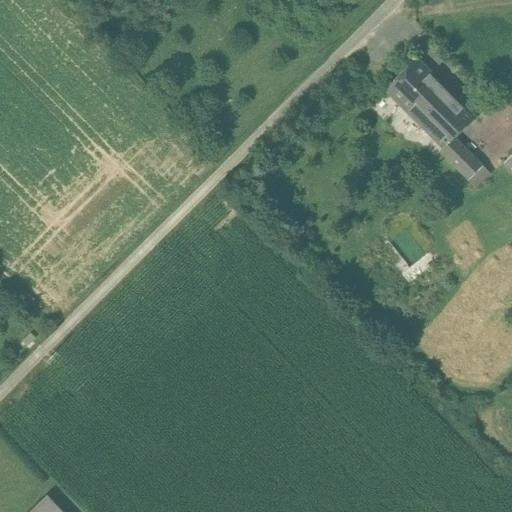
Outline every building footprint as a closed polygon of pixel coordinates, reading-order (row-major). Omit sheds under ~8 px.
[(476,119),(417,63),(386,95),(445,151),(456,139),(476,119)] [(511,73),(497,88),(508,100),(511,96),(511,73)] [(476,119),(456,139),(464,146),(483,126),(476,119)] [(464,146),(456,139),(445,151),(441,155),(475,189),(491,173),(464,146)] [(511,156),(511,155),(502,164),(511,173),(511,156)] [(59,511),(46,497),(29,511),(59,511)]
